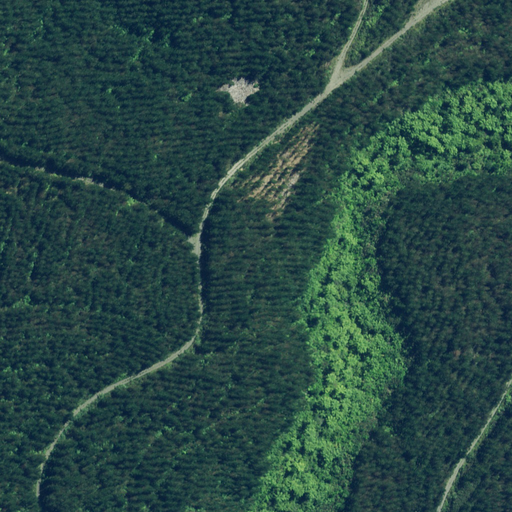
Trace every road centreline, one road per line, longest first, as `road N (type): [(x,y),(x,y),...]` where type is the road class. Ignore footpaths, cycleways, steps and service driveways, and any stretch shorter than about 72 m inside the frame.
road 1 (track): [(365,0),(326,78),(196,216),(196,339),(73,406),(40,466),(43,511)]
road 2 (track): [(511,372),(435,511)]
